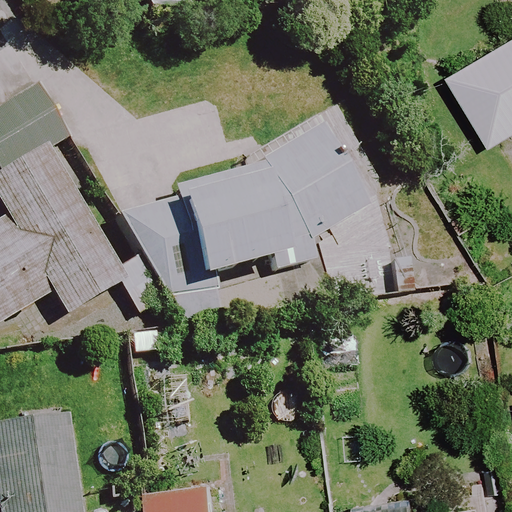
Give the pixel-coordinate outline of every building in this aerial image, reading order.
[(511,45),(451,82),(492,151),(511,139),(511,45)] [(64,147),(7,52),(0,56),(0,326),(42,302),(57,326),(119,288),(43,159),(64,147)] [(132,321),(151,309),(158,337),(220,326),(219,284),(269,269),(273,283),(317,267),(307,246),(362,211),(316,135),(246,175),(169,198),(171,207),(115,224),(133,266),(114,276),(121,288),(116,292),(132,321)] [(75,511),(62,414),(0,422),(0,511),(75,511)] [(210,511),(209,489),(147,495),(148,511),(210,511)] [(348,511),(347,511),(419,511),(418,502),(348,511)]
